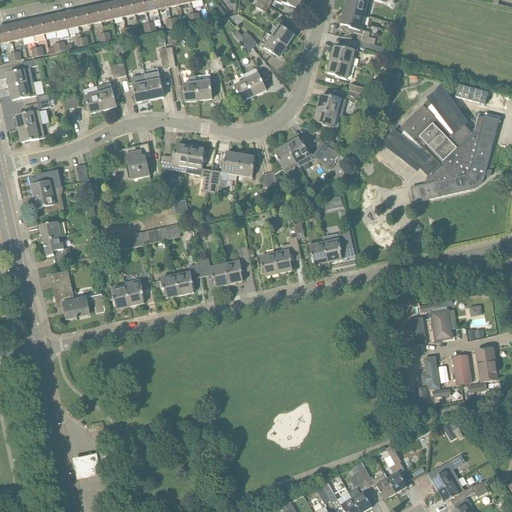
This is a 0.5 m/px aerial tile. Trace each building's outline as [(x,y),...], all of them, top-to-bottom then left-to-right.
[(124,18),(135,16),(131,0),(130,0),(120,2),(124,18)] [(131,0),(135,16),(146,13),(143,0),(131,0)] [(143,0),(146,13),(157,11),(154,0),(143,0)] [(154,0),(157,11),(169,8),(166,0),(154,0)] [(166,0),(169,8),(180,6),(178,0),(166,0)] [(302,0),(282,0),(281,4),(293,8),(298,10),(302,0)] [(347,0),(345,12),(364,17),(368,3),(358,0),(357,0),(357,1),(353,0),(347,0)] [(112,21),(124,18),(120,2),(109,5),(112,21)] [(266,14),(269,8),(258,2),(255,7),(266,14)] [(101,23),(112,21),(109,5),(98,7),(101,23)] [(90,26),(101,23),(98,7),(87,10),(90,26)] [(79,28),(90,26),(87,10),(75,12),(79,28)] [(68,30),(79,28),(75,12),(64,15),(68,30)] [(364,17),(345,12),(341,26),(350,28),(349,29),(348,32),(363,36),(362,43),(374,46),(376,40),(369,38),(370,33),(363,31),(365,26),(362,25),(364,17)] [(56,33),(68,30),(64,15),(53,17),(56,33)] [(233,24),(241,22),(239,15),(232,17),(233,24)] [(45,35),(56,33),(53,17),(42,19),(45,35)] [(34,38),(45,35),(42,19),(30,22),(34,38)] [(23,40),(34,38),(30,22),(19,24),(23,40)] [(11,43),(23,40),(19,24),(8,27),(11,43)] [(272,37),(287,48),(294,36),(290,33),(279,26),(272,37)] [(0,44),(0,45),(11,43),(8,27),(0,28),(0,44)] [(253,49),(258,46),(250,36),(245,40),(253,49)] [(287,48),(272,37),(264,49),(275,56),(280,59),(287,48)] [(248,54),(253,49),(245,40),(240,44),(248,54)] [(374,46),(362,43),(360,49),(385,56),(387,50),(374,46)] [(331,61),(351,66),(353,59),(355,59),(358,50),(344,46),(343,50),(335,47),(331,61)] [(170,69),(175,68),(172,48),(167,49),(170,69)] [(163,70),(170,69),(167,49),(159,50),(163,70)] [(219,72),(224,70),(220,58),(215,60),(219,72)] [(10,88),(28,85),(33,83),(30,69),(42,67),(42,66),(41,60),(21,64),(22,71),(12,74),(7,75),(10,88)] [(212,74),(219,72),(215,60),(208,62),(212,74)] [(351,66),(331,61),(327,75),(336,77),(336,78),(347,81),(351,66)] [(121,78),(126,77),(123,64),(118,66),(121,78)] [(114,80),(121,78),(118,66),(111,67),(114,80)] [(246,81),(254,98),(266,92),(264,87),(264,86),(263,83),(267,80),(264,73),(259,75),(246,81)] [(242,103),(254,98),(246,81),(244,76),(231,82),(230,81),(228,82),(231,89),(230,90),(235,101),(240,98),(242,103)] [(147,83),(150,101),(163,98),(162,93),(163,93),(160,80),(147,83)] [(197,84),(199,102),(212,100),(212,95),(211,82),(197,84)] [(33,83),(28,85),(10,88),(13,102),(18,100),(18,101),(36,97),(33,83)] [(137,104),(150,101),(147,83),(133,86),(135,98),(136,98),(137,104)] [(185,104),(199,102),(197,84),(183,85),(184,98),(185,98),(185,104)] [(99,94),(103,112),(116,108),(115,103),(115,102),(111,85),(97,88),(99,94)] [(359,95),(368,97),(370,91),(350,85),(348,92),(359,95)] [(412,189),(416,205),(417,205),(416,204),(473,190),(476,189),(480,186),(482,184),(484,181),(499,124),(501,124),(501,123),(478,117),(474,135),(465,127),(468,124),(440,85),(433,93),(426,99),(427,101),(423,106),(396,132),(393,130),(387,137),(379,144),(417,174),(420,170),(428,179),(423,184),(424,186),(412,189)] [(460,90),(457,102),(505,113),(508,101),(460,90)] [(347,98),(358,101),(359,95),(348,92),(347,98)] [(90,115),(103,112),(99,94),(85,97),(88,110),(89,110),(90,115)] [(50,101),(53,100),(52,95),(36,98),(38,105),(50,102),(50,101)] [(70,97),(73,110),(79,108),(76,96),(70,97)] [(318,110),(337,115),(341,100),(331,97),(330,99),(322,96),(318,110)] [(73,110),(70,97),(64,98),(67,111),(73,110)] [(18,131),(36,127),(42,125),(39,112),(51,109),(50,102),(38,105),(24,108),(26,115),(21,116),(15,117),(18,131)] [(337,115),(318,110),(314,123),(323,126),(322,127),(333,130),(337,115)] [(42,125),(36,127),(18,131),(21,144),(27,143),(45,139),(42,125)] [(337,152),(340,148),(327,139),(324,143),(337,152)] [(287,146),(297,164),(304,160),(306,165),(315,160),(307,145),(303,147),(299,140),(287,146)] [(326,156),(330,159),(335,153),(336,153),(337,152),(324,143),(314,155),(322,162),(326,156)] [(106,154),(109,169),(126,166),(129,179),(131,178),(132,182),(151,178),(146,158),(151,157),(148,145),(140,147),(141,152),(127,155),(126,150),(106,154)] [(168,170),(186,173),(191,148),(177,146),(175,154),(174,154),(173,158),(170,158),(168,170)] [(283,171),(297,164),(287,146),(275,153),(279,161),(278,162),(283,171)] [(191,148),(186,173),(187,173),(188,168),(202,171),(204,160),(203,159),(204,151),(191,148)] [(222,173),(237,176),(241,156),(227,154),(225,163),(224,162),(222,173)] [(241,156),(237,176),(253,178),(254,168),(253,167),(255,159),(241,156)] [(80,185),(89,183),(85,166),(76,168),(80,185)] [(54,190),(62,189),(58,172),(35,177),(31,178),(29,178),(31,189),(53,184),(54,190)] [(272,187),(282,184),(280,175),(275,176),(274,173),(269,175),(272,187)] [(265,189),(272,187),(269,175),(262,176),(265,189)] [(209,195),(209,193),(211,179),(205,178),(202,194),(209,195)] [(217,194),(219,194),(220,187),(221,181),(211,179),(209,193),(216,194),(217,194)] [(62,190),(62,189),(54,190),(53,184),(31,189),(32,195),(33,195),(37,211),(42,209),(43,214),(63,209),(60,195),(61,193),(62,190)] [(328,213),(344,209),(342,199),(325,203),(328,213)] [(174,210),(187,208),(186,201),(173,204),(174,210)] [(187,208),(174,210),(176,216),(188,214),(187,208)] [(44,243),(62,239),(59,224),(40,228),(44,243)] [(297,238),(297,240),(305,238),(302,224),(294,226),(297,238)] [(175,239),(181,238),(178,226),(173,227),(175,239)] [(170,241),(175,239),(173,227),(167,228),(170,241)] [(164,242),(170,241),(167,228),(161,229),(164,242)] [(158,243),(164,242),(161,229),(156,231),(158,243)] [(153,244),(158,243),(156,231),(150,232),(153,244)] [(147,246),(153,244),(150,232),(144,233),(147,246)] [(141,247),(147,246),(144,233),(138,235),(141,247)] [(325,244),(329,264),(342,261),(341,252),(352,250),(349,234),(338,236),(339,241),(325,244)] [(135,248),(141,247),(138,235),(132,236),(135,248)] [(128,250),(135,248),(132,236),(126,237),(128,250)] [(122,251),(128,250),(126,237),(120,238),(122,251)] [(117,252),(122,251),(120,238),(114,240),(117,252)] [(275,255),(279,275),(293,272),(291,263),(294,262),(294,259),(301,257),(297,240),(297,238),(289,240),(290,245),(281,247),(282,253),(275,255)] [(62,239),(44,243),(47,258),(54,257),(56,266),(73,262),(70,249),(65,250),(62,239)] [(110,254),(115,253),(117,252),(114,240),(108,241),(110,254)] [(103,255),(110,254),(108,241),(101,243),(103,255)] [(315,267),(329,264),(325,244),(324,241),(309,244),(312,258),(313,258),(315,267)] [(265,278),(279,275),(275,255),(260,258),(262,269),(264,269),(265,278)] [(225,266),(230,285),(243,282),(242,274),(243,274),(240,262),(225,266)] [(216,288),(230,285),(225,266),(210,269),(213,280),(214,280),(216,288)] [(50,276),(55,297),(73,293),(69,272),(50,276)] [(176,277),(180,296),(194,293),(192,285),(193,284),(191,273),(176,277)] [(167,299),(180,296),(176,277),(161,280),(163,291),(165,291),(167,299)] [(126,288),(131,307),(144,304),(143,296),(144,295),(141,284),(140,280),(133,282),(134,286),(126,288)] [(117,310),(131,307),(126,288),(111,291),(114,302),(115,302),(117,310)] [(87,298),(62,303),(65,315),(68,314),(69,321),(89,317),(87,310),(89,310),(86,298),(87,298)] [(96,315),(105,313),(102,298),(93,300),(93,302),(96,315)] [(482,305),(471,305),(472,315),(483,314),(482,305)] [(431,313),(435,343),(451,340),(448,311),(431,313)] [(411,347),(425,345),(422,318),(407,320),(411,347)] [(475,352),(481,384),(498,381),(492,349),(475,352)] [(461,387),(472,385),(467,356),(456,358),(461,387)] [(429,392),(439,391),(434,358),(423,359),(425,375),(421,375),(423,387),(428,386),(429,392)] [(434,393),(435,399),(453,396),(452,390),(434,393)] [(407,488),(399,474),(404,471),(400,464),(400,462),(392,447),(387,450),(395,465),(391,468),(395,474),(387,479),(396,495),(407,488)] [(100,478),(111,475),(106,454),(96,456),(100,478)] [(100,478),(96,456),(73,461),(77,482),(100,478)] [(438,492),(459,481),(454,471),(466,464),(461,456),(436,471),(440,476),(432,481),(438,492)] [(396,495),(387,479),(384,475),(374,480),(373,478),(371,479),(365,469),(360,472),(368,489),(376,485),(376,486),(385,501),(396,495)] [(358,486),(362,493),(368,489),(360,472),(356,474),(354,475),(360,485),(358,486)] [(467,498),(475,494),(472,488),(466,491),(465,491),(459,481),(438,492),(445,504),(450,501),(453,506),(467,498)] [(482,482),(472,488),(475,494),(485,488),(482,482)] [(331,502),(336,500),(327,484),(322,486),(331,502)] [(325,506),(331,502),(322,486),(316,490),(325,506)] [(485,488),(475,494),(478,499),(488,493),(485,488)] [(359,511),(352,500),(348,493),(337,499),(344,511),(359,511)] [(352,500),(359,511),(365,511),(372,508),(364,493),(352,500)] [(469,511),(468,510),(472,507),(467,498),(453,506),(456,511),(454,511),(469,511)]
